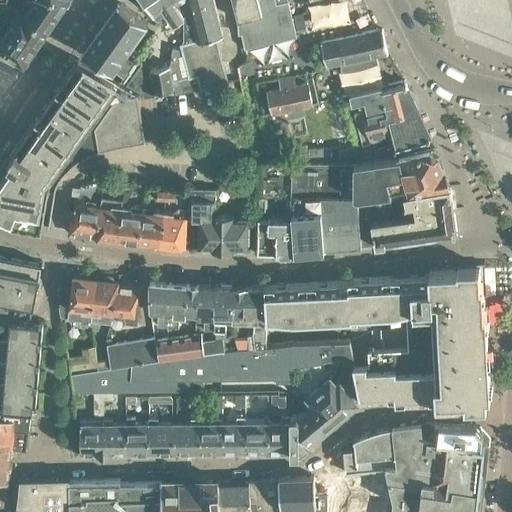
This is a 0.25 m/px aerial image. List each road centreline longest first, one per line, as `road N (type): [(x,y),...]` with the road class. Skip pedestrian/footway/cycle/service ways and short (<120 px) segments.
road 1 (residential): [(0,230),(89,255),(188,264),(361,260),(471,247)]
road 2 (residential): [(96,0),(0,142)]
road 3 (secondary): [(511,92),(459,84),(437,70),(398,0)]
